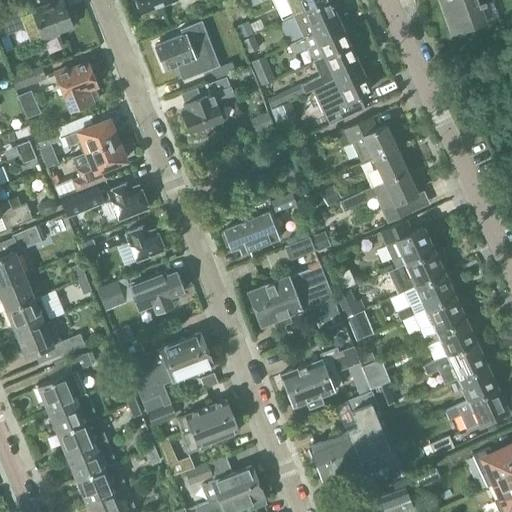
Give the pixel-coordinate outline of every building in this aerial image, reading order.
[(13,0),(0,0),(0,8),(1,10),(15,5),(13,0)] [(20,29),(24,27),(29,40),(42,36),(43,39),(59,32),(57,28),(72,23),(62,0),(59,0),(27,13),(24,6),(0,14),(0,30),(18,23),(20,29)] [(136,0),(141,12),(172,0),(136,0)] [(284,0),(287,5),(298,0),(299,0),(304,9),(322,0),(284,0)] [(294,18),(303,37),(314,31),(338,21),(333,12),(332,12),(326,0),(322,0),(304,9),(292,14),(294,18)] [(439,0),(452,32),(485,20),(480,5),(487,3),(486,1),(488,0),(439,0)] [(247,20),(236,25),(241,37),(252,32),(247,20)] [(295,51),(305,46),(312,60),(347,44),(341,31),(342,30),(338,21),(314,31),(303,37),(291,43),(295,51)] [(184,32),(154,44),(164,68),(193,56),(188,44),(196,41),(193,32),(185,35),(184,32)] [(258,48),(252,32),(241,37),(247,53),(258,48)] [(347,44),(312,60),(320,76),(301,84),(304,92),(311,89),(359,67),(355,57),(353,57),(347,44)] [(251,62),(261,85),(274,79),(265,56),(251,62)] [(66,66),(53,71),(69,110),(99,98),(95,86),(97,85),(87,60),(67,68),(66,66)] [(45,79),(44,77),(41,68),(40,65),(10,76),(15,89),(45,79)] [(359,67),(311,89),(322,112),(323,112),(329,124),(358,111),(357,109),(364,106),(359,95),(369,90),(362,76),(363,76),(359,67)] [(206,84),(210,94),(184,104),(187,113),(183,114),(190,132),(221,119),(215,102),(234,95),(226,77),(206,84)] [(304,92),(301,84),(267,99),(270,108),(304,92)] [(288,117),(282,103),(270,108),(275,122),(288,117)] [(249,118),(255,132),(273,125),(268,111),(249,118)] [(68,145),(80,140),(84,151),(89,149),(116,138),(108,117),(65,135),(68,145)] [(361,163),(397,147),(393,137),(391,138),(385,124),(374,129),(368,117),(335,132),(341,145),(351,141),(358,156),(361,163)] [(50,144),(60,140),(55,128),(34,136),(39,148),(46,167),(58,162),(50,144)] [(95,179),(101,177),(98,170),(125,159),(116,138),(89,149),(84,151),(72,156),(80,176),(74,178),(77,186),(95,179)] [(19,154),(32,149),(29,140),(15,145),(19,154)] [(361,163),(351,168),(354,176),(365,171),(371,186),(361,191),(362,192),(407,170),(406,168),(405,169),(399,157),(401,156),(397,147),(361,163)] [(36,158),(32,149),(19,154),(22,163),(36,158)] [(293,160),(283,164),(291,186),(301,183),(293,160)] [(411,179),(407,170),(362,192),(366,200),(376,196),(388,221),(411,211),(406,198),(417,193),(417,191),(415,192),(410,180),(411,179)] [(95,179),(77,186),(58,194),(66,213),(83,207),(84,210),(111,199),(119,218),(146,206),(138,185),(130,189),(127,181),(100,192),(96,181),(95,179)] [(327,206),(341,197),(332,184),(311,198),(315,204),(323,199),(327,206)] [(289,190),(269,198),(274,209),(294,201),(289,190)] [(0,201),(0,216),(5,228),(31,218),(25,203),(11,208),(7,198),(0,201)] [(57,206),(54,200),(48,198),(39,202),(37,208),(39,214),(45,216),(54,212),(57,206)] [(243,252),(282,236),(272,211),(253,218),(252,214),(239,219),(240,223),(223,229),(225,232),(222,233),(227,245),(229,244),(231,248),(240,244),(243,252)] [(396,268),(433,250),(428,241),(431,240),(426,228),(423,230),(422,227),(411,231),(406,219),(379,231),(385,244),(396,268)] [(124,232),(128,241),(136,260),(163,249),(155,228),(146,231),(143,224),(124,232)] [(297,226),(294,234),(294,235),(296,241),(308,237),(303,224),(298,226),(297,226)] [(35,225),(11,235),(17,250),(41,240),(35,225)] [(316,251),(330,245),(324,231),(310,236),(316,251)] [(117,235),(106,239),(109,248),(120,244),(117,235)] [(314,250),(309,236),(308,237),(296,241),(284,246),(284,247),(289,260),(314,250)] [(92,239),(80,244),(85,256),(87,260),(99,255),(92,239)] [(396,268),(396,269),(401,281),(393,284),(397,294),(403,291),(404,292),(443,274),(438,264),(442,263),(436,251),(434,252),(433,250),(396,268)] [(0,284),(23,275),(13,251),(0,255),(0,284)] [(254,308),(326,281),(319,261),(308,265),(310,269),(290,277),(290,275),(248,292),(254,308)] [(77,280),(85,277),(80,263),(72,266),(77,280)] [(165,275),(163,270),(127,283),(124,274),(94,285),(102,306),(132,296),(136,307),(151,302),(154,311),(169,306),(166,296),(181,291),(180,286),(183,285),(179,275),(176,276),(175,272),(165,275)] [(404,292),(410,305),(396,311),(400,320),(413,314),(414,315),(453,296),(449,287),(452,286),(447,274),(443,275),(443,274),(404,292)] [(23,275),(0,284),(0,297),(5,310),(32,298),(23,275)] [(91,291),(85,277),(77,280),(83,294),(91,291)] [(326,281),(254,308),(261,325),(319,302),(325,315),(315,319),(319,331),(342,322),(326,281)] [(14,333),(49,319),(39,295),(32,298),(5,310),(14,333)] [(453,296),(414,315),(420,328),(408,334),(412,343),(464,319),(460,310),(462,309),(457,298),(454,299),(453,296)] [(360,299),(355,301),(341,308),(345,317),(364,309),(360,299)] [(24,356),(34,352),(39,363),(84,345),(79,333),(60,341),(50,318),(49,319),(14,333),(24,356)] [(464,319),(412,343),(416,350),(428,345),(434,359),(423,364),(423,365),(475,342),(473,340),(476,339),(470,327),(468,328),(464,319)] [(118,343),(133,337),(128,325),(113,331),(118,343)] [(159,348),(145,354),(138,338),(119,346),(132,378),(205,348),(198,332),(159,348)] [(304,350),(300,339),(289,343),(293,354),(304,350)] [(479,352),(475,342),(423,365),(427,373),(452,361),(459,377),(485,365),(484,363),(487,361),(482,350),(479,352)] [(330,354),(280,374),(286,390),(337,371),(349,366),(360,362),(353,346),(338,351),(330,354)] [(205,348),(132,378),(146,412),(170,403),(162,383),(172,380),(172,381),(211,365),(205,348)] [(48,368),(53,378),(36,385),(46,410),(86,393),(76,370),(92,363),(87,352),(48,368)] [(371,352),(360,357),(363,364),(374,360),(371,352)] [(360,362),(349,366),(352,376),(363,371),(360,362)] [(485,365),(459,377),(470,400),(496,388),(495,386),(497,385),(492,374),(490,375),(485,365)] [(337,371),(286,390),(293,407),(306,401),(309,408),(322,403),(320,396),(333,391),(332,388),(342,384),(337,371)] [(386,373),(367,382),(369,389),(389,380),(386,373)] [(206,386),(217,382),(214,375),(203,379),(206,386)] [(391,394),(387,382),(374,387),(379,399),(391,394)] [(135,400),(130,387),(121,390),(127,404),(135,400)] [(459,413),(467,430),(506,412),(505,409),(508,408),(503,396),(500,398),(496,388),(470,400),(456,406),(459,413)] [(347,399),(352,410),(359,427),(309,447),(316,464),(355,449),(353,445),(387,431),(371,389),(347,399)] [(86,393),(46,410),(55,433),(84,421),(95,416),(96,416),(86,393)] [(182,433),(182,434),(231,415),(225,398),(175,417),(177,422),(182,433)] [(141,414),(135,400),(127,404),(133,417),(141,414)] [(148,413),(152,424),(176,415),(172,404),(148,413)] [(459,413),(456,406),(444,411),(448,419),(459,413)] [(409,426),(403,411),(387,417),(393,433),(409,426)] [(182,434),(182,433),(180,434),(185,446),(183,447),(186,454),(198,449),(196,446),(237,431),(231,415),(182,434)] [(84,421),(55,433),(65,455),(104,438),(95,416),(84,421)] [(308,424),(305,417),(296,421),(299,428),(308,424)] [(145,448),(154,445),(148,431),(140,435),(145,448)] [(396,453),(387,431),(353,445),(355,449),(316,464),(322,479),(372,460),(370,454),(378,451),(381,459),(396,453)] [(434,455),(434,456),(453,447),(448,435),(422,447),(427,458),(434,455)] [(184,471),(194,467),(189,456),(177,460),(167,437),(158,440),(172,475),(184,471)] [(104,438),(65,455),(74,478),(114,461),(104,438)] [(154,445),(145,448),(151,462),(159,459),(154,445)] [(511,476),(511,445),(475,462),(481,474),(488,471),(494,484),(511,476)] [(124,485),(114,461),(74,478),(84,502),(121,486),(124,485)] [(206,462),(194,467),(184,471),(189,484),(212,475),(207,463),(206,462)] [(415,488),(439,477),(433,463),(408,475),(415,488)] [(201,485),(202,489),(206,500),(193,505),(195,509),(207,504),(206,502),(258,481),(252,465),(201,485)] [(511,511),(511,476),(494,484),(500,498),(493,501),(498,511),(511,511)] [(399,511),(412,507),(409,500),(415,498),(407,477),(391,483),(394,491),(366,502),(370,511),(399,511)] [(207,504),(195,509),(195,511),(216,511),(221,510),(222,511),(229,511),(246,505),(248,510),(266,503),(258,481),(206,502),(207,504)] [(121,486),(84,502),(88,511),(129,511),(131,510),(121,486)]
